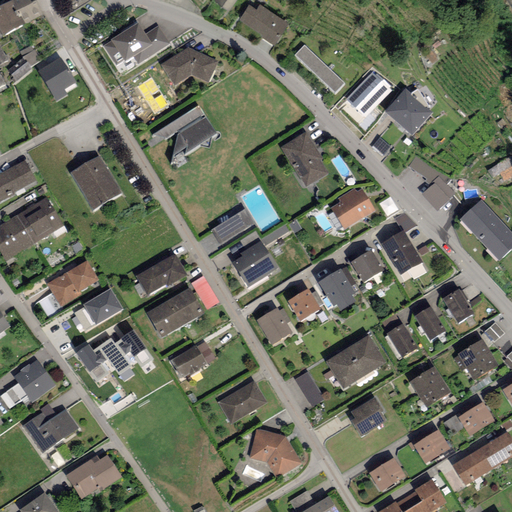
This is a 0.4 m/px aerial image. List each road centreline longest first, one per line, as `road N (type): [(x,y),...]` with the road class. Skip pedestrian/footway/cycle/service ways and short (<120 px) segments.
road 1 (residential): [(511,313),(279,72),(217,31),(129,0)]
road 2 (residential): [(326,464),(109,104)]
road 3 (residential): [(0,278),(164,511)]
road 4 (residential): [(0,162),(109,104)]
road 5 (residential): [(48,0),(109,104)]
